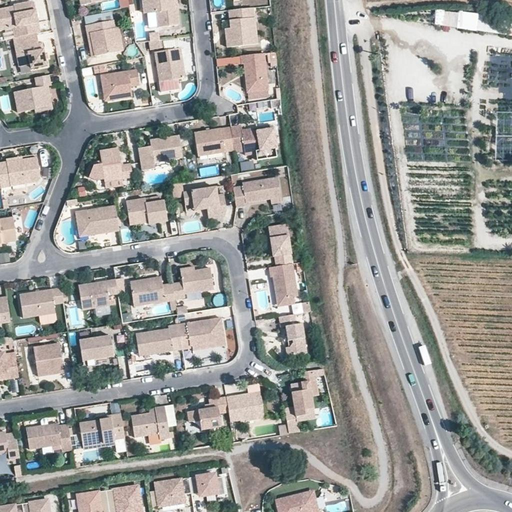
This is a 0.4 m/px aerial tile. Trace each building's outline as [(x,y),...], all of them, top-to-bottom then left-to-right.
[(175,0),(148,0),(152,26),(178,22),(175,0)] [(30,2),(0,7),(0,28),(12,27),(14,37),(37,32),(30,2)] [(248,10),(223,11),(224,44),(249,43),(248,10)] [(445,26),(445,12),(436,11),(436,25),(445,26)] [(118,18),(89,26),(98,56),(126,49),(118,18)] [(39,45),(37,32),(14,37),(16,72),(46,66),(46,43),(39,45)] [(178,47),(157,49),(159,80),(181,78),(178,47)] [(264,53),(240,57),(246,91),(271,87),(264,53)] [(497,138),(511,138),(511,57),(500,58),(500,63),(488,63),(489,86),(511,86),(511,89),(501,90),(501,111),(496,111),(497,138)] [(138,69),(98,75),(102,96),(112,95),(113,99),(133,96),(132,90),(128,88),(129,86),(141,84),(138,69)] [(51,80),(19,82),(20,106),(52,104),(51,80)] [(240,124),(229,126),(233,150),(233,154),(240,152),(238,142),(242,141),(245,158),(256,157),(254,152),(277,148),(274,127),(240,131),(240,124)] [(229,126),(195,133),(199,155),(233,150),(229,126)] [(152,147),(138,148),(141,170),(156,168),(156,162),(182,157),(178,136),(151,140),(152,147)] [(120,146),(98,151),(103,179),(132,176),(128,164),(122,165),(120,146)] [(32,158),(1,164),(5,187),(36,181),(32,158)] [(252,161),(239,164),(241,172),(254,169),(252,161)] [(283,198),(279,177),(244,182),(243,186),(233,188),(237,208),(247,207),(246,203),(283,198)] [(216,188),(184,193),(186,203),(195,201),(196,206),(209,204),(211,220),(226,217),(227,210),(225,194),(217,195),(216,188)] [(146,199),(125,202),(128,220),(147,218),(149,225),(168,222),(164,200),(146,203),(146,199)] [(114,210),(76,214),(78,234),(116,229),(114,210)] [(13,217),(0,219),(0,243),(17,241),(13,217)] [(279,266),(295,263),(290,236),(270,239),(273,256),(277,256),(279,266)] [(279,266),(269,268),(271,278),(274,278),(277,300),(283,305),(289,305),(295,303),(294,297),(298,296),(295,263),(279,266)] [(169,284),(171,299),(186,298),(184,293),(214,289),(212,270),(181,274),(182,282),(169,284)] [(140,279),(130,281),(133,304),(171,299),(169,284),(163,285),(162,281),(140,285),(140,279)] [(116,280),(79,285),(83,310),(120,302),(116,280)] [(61,288),(19,295),(24,318),(66,311),(61,288)] [(0,326),(1,326),(0,316),(0,312),(8,311),(6,297),(0,298),(0,326)] [(185,307),(176,308),(178,318),(187,317),(185,307)] [(281,317),(286,356),(308,353),(303,314),(281,317)] [(221,317),(180,325),(183,351),(226,343),(221,317)] [(139,358),(183,351),(180,325),(168,326),(168,330),(136,335),(139,358)] [(111,334),(80,341),(83,361),(113,355),(111,334)] [(59,344),(34,348),(39,377),(64,373),(59,344)] [(15,353),(0,355),(0,381),(19,378),(15,353)] [(295,378),(300,415),(319,412),(314,376),(295,378)] [(236,396),(227,397),(229,414),(234,425),(265,420),(262,396),(237,399),(236,396)] [(229,414),(227,397),(209,400),(211,410),(189,415),(191,425),(200,424),(201,433),(222,429),(220,415),(229,414)] [(156,413),(133,417),(135,438),(160,434),(160,440),(169,439),(164,407),(155,408),(156,413)] [(111,420),(79,425),(83,446),(115,440),(113,430),(123,428),(120,414),(110,415),(111,420)] [(59,424),(27,429),(30,447),(60,443),(61,454),(72,452),(68,425),(60,427),(59,424)] [(287,425),(279,427),(280,435),(289,434),(287,425)] [(14,431),(0,433),(0,455),(8,454),(9,463),(20,461),(14,431)] [(217,474),(190,478),(193,494),(204,495),(226,494),(224,479),(217,474)] [(190,478),(157,482),(161,506),(187,503),(186,495),(193,494),(190,478)] [(136,485),(107,490),(110,511),(119,511),(140,509),(136,485)] [(110,511),(107,490),(80,495),(82,511),(110,511)] [(279,505),(281,511),(320,511),(317,496),(313,493),(283,499),(279,505)] [(49,500),(21,504),(22,511),(50,511),(49,505),(49,500)]
